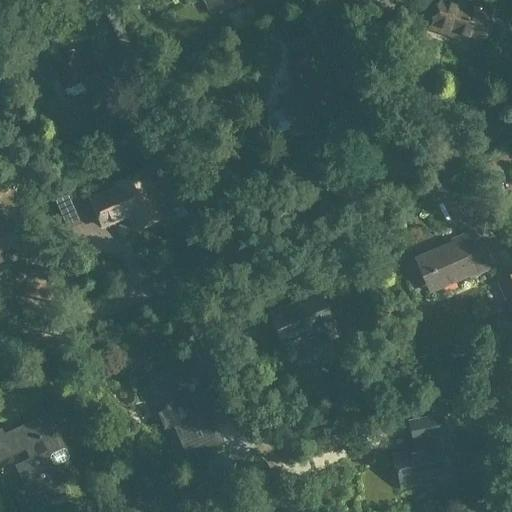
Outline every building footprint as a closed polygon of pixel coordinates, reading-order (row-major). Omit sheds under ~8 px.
[(244,0),(204,0),(211,15),(244,0)] [(339,0),(345,11),(354,6),(361,22),(392,9),(387,0),(339,0)] [(438,0),(428,31),(480,48),(494,6),(489,5),(490,2),(483,0),(438,0)] [(96,21),(116,62),(137,51),(117,10),(96,21)] [(345,41),(334,15),(312,25),(323,51),(345,41)] [(271,114),(267,118),(267,123),(269,130),(274,133),(279,133),(289,129),(290,131),(310,122),(311,123),(344,108),(337,93),(335,94),(317,55),(320,53),(312,37),(287,48),(294,64),(286,67),(296,91),(276,100),(281,110),(271,114)] [(56,79),(56,81),(57,83),(57,85),(59,86),(60,87),(61,88),(63,88),(64,88),(80,80),(83,86),(105,75),(91,46),(79,52),(77,48),(47,63),(41,50),(24,59),(36,83),(56,73),(57,75),(56,77),(56,79)] [(116,188),(90,200),(101,226),(121,218),(120,216),(127,213),(135,229),(165,216),(145,170),(114,184),(116,188)] [(0,249),(17,243),(7,222),(0,225),(0,249)] [(471,232),(458,237),(459,240),(415,259),(428,291),(467,274),(468,277),(487,269),(471,232)] [(511,273),(500,279),(510,302),(507,304),(511,315),(511,273)] [(338,335),(319,293),(268,315),(281,344),(313,330),(319,344),(338,335)] [(171,407),(178,425),(173,427),(187,458),(224,442),(188,363),(152,379),(166,410),(171,407)] [(4,440),(0,431),(0,459),(26,447),(31,459),(16,466),(34,506),(62,493),(50,468),(53,467),(57,468),(71,462),(74,456),(70,448),(63,445),(49,415),(17,430),(18,433),(4,440)] [(419,483),(418,478),(442,473),(437,446),(435,446),(432,435),(444,433),(441,415),(408,422),(412,440),(417,439),(419,450),(392,455),(396,473),(397,473),(400,487),(419,483)] [(164,511),(175,511),(205,498),(196,478),(157,496),(164,511)]
